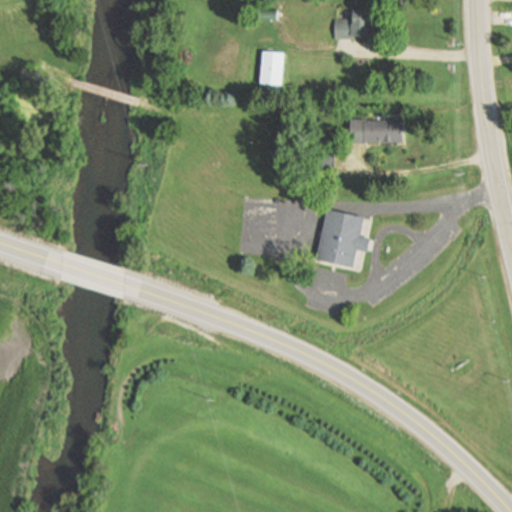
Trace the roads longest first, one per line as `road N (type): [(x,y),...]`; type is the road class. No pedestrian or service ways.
road 1 (primary): [(477,0),(504,245),(500,329),(482,414)]
road 2 (primary): [(303,348),(511,424)]
road 3 (primary): [(124,283),(303,348)]
